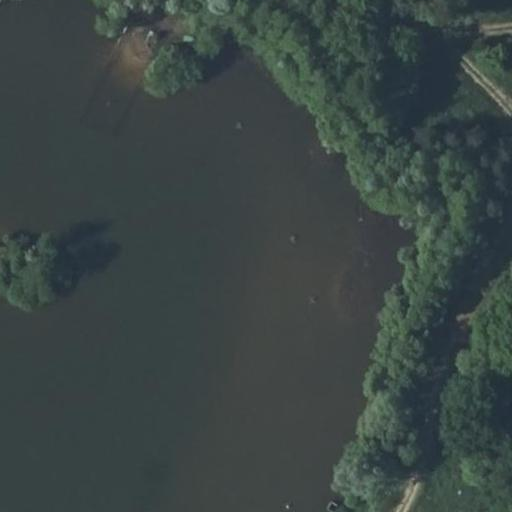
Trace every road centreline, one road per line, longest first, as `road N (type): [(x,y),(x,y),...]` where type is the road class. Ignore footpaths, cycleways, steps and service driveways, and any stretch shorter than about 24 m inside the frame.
road 1 (track): [(387,511),(511,205)]
road 2 (track): [(511,37),(452,44),(370,0)]
road 3 (track): [(511,139),(450,84),(452,44)]
